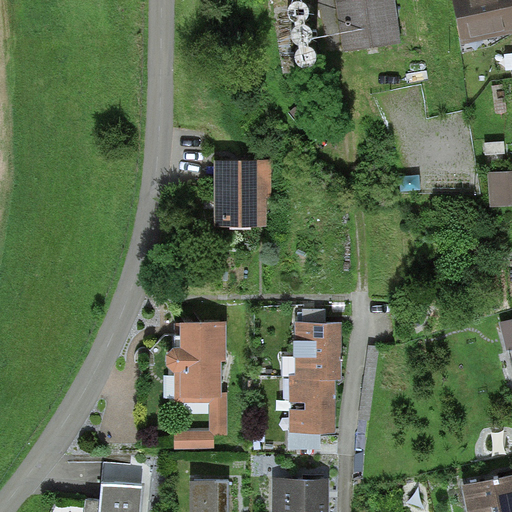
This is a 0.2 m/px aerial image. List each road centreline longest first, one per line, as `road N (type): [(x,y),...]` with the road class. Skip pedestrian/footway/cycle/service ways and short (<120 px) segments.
road 1 (tertiary): [(161,0),(150,200),(133,283),(76,403),(0,511)]
road 2 (track): [(362,279),(343,85),(331,49)]
road 3 (residential): [(362,279),(345,511)]
